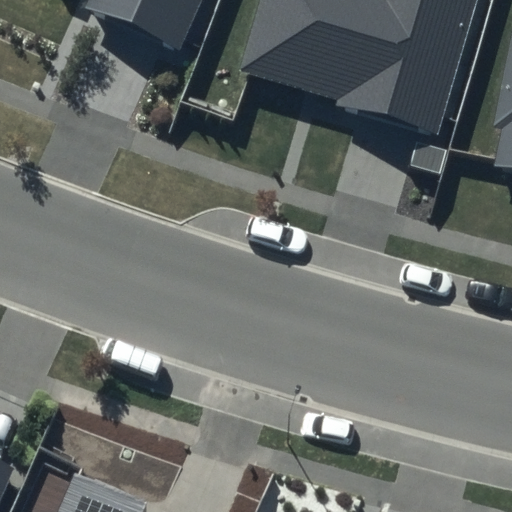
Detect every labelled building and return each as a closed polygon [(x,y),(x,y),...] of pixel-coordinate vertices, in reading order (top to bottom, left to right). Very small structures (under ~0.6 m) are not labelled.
[(84,0),(81,7),(180,51),(203,0),(84,0)] [(475,0),(263,0),(241,80),(438,135),(475,0)] [(511,73),(493,168),(511,172),(511,73)] [(0,486),(9,466),(0,462),(0,486)] [(142,511),(146,504),(75,473),(57,511),(142,511)]
